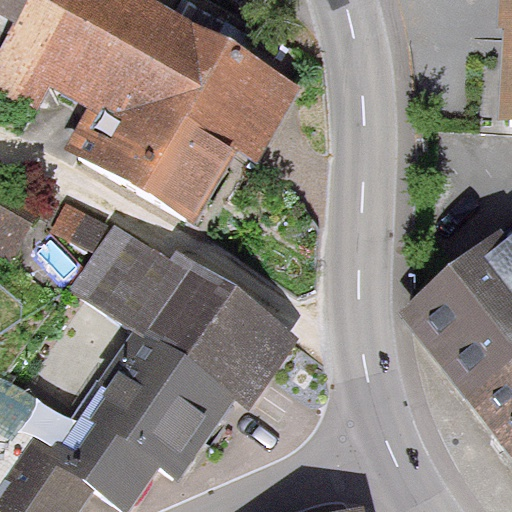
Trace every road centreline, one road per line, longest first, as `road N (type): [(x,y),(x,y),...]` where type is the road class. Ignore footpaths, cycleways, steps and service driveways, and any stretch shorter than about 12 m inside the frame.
road 1 (tertiary): [(387,438),(366,367),(363,110),(343,0)]
road 2 (residential): [(228,511),(387,438)]
